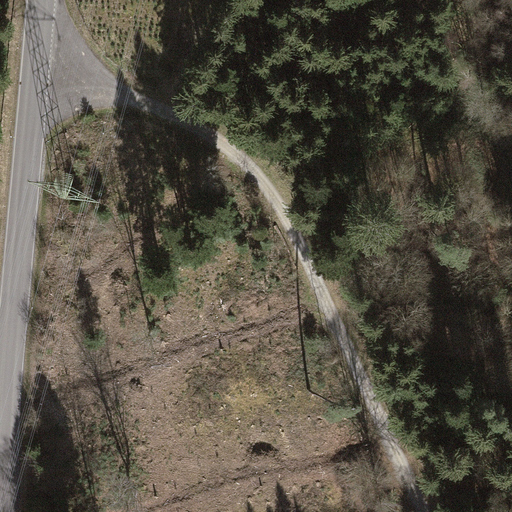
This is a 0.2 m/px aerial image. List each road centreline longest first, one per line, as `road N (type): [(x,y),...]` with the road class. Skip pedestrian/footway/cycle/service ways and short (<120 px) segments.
road 1 (track): [(425,511),(260,181),(233,148),(159,109),(35,75)]
road 2 (tertiary): [(42,0),(8,371),(5,511)]
